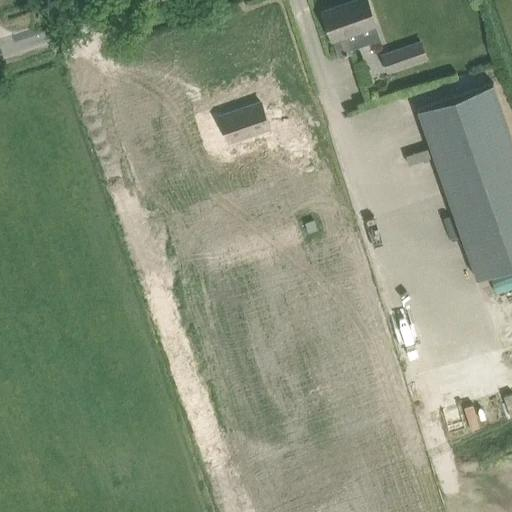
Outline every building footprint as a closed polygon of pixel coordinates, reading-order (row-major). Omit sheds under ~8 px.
[(341,59),(356,53),(355,49),(349,32),(375,23),(366,0),(354,0),(324,11),(341,59)] [(421,42),(383,55),(388,70),(426,57),(421,42)] [(511,136),(493,82),(417,108),(477,279),(511,266),(511,136)] [(260,130),(269,127),(261,102),(221,116),(229,141),(232,140),(260,130)] [(280,167),(312,157),(304,130),(272,140),(280,167)] [(427,148),(406,155),(413,174),(434,167),(427,148)] [(404,511),(316,222),(201,257),(208,280),(178,289),(246,511),(404,511)]
